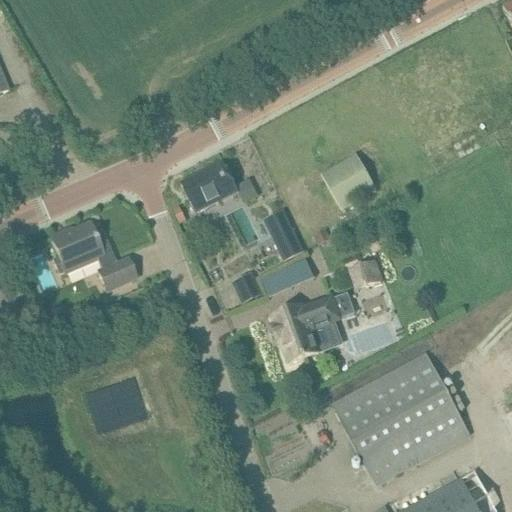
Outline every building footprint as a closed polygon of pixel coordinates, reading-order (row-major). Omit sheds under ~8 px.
[(511,27),(511,5),(503,11),(511,27)] [(0,95),(8,92),(0,72),(0,95)] [(321,176),(331,194),(341,212),(377,192),(356,156),(321,176)] [(181,186),(195,215),(238,193),(224,165),(181,186)] [(58,259),(65,275),(65,276),(98,262),(102,273),(99,274),(107,294),(136,282),(127,261),(117,266),(107,243),(98,247),(89,225),(72,233),(71,231),(50,240),(58,258),(58,259)] [(230,253),(217,259),(222,271),(236,265),(230,253)] [(65,275),(58,259),(52,261),(59,277),(65,275)] [(377,262),(348,272),(356,294),(385,284),(377,262)] [(0,323),(14,317),(3,293),(0,294),(0,323)] [(302,308),(272,319),(275,328),(271,330),(276,343),(280,342),(289,366),(319,355),(310,332),(339,322),(332,301),(303,311),(302,308)] [(44,331),(36,312),(23,318),(31,337),(44,331)] [(427,357),(350,398),(332,408),(375,488),(469,437),(427,357)] [(496,511),(477,474),(444,491),(402,511),(496,511)]
